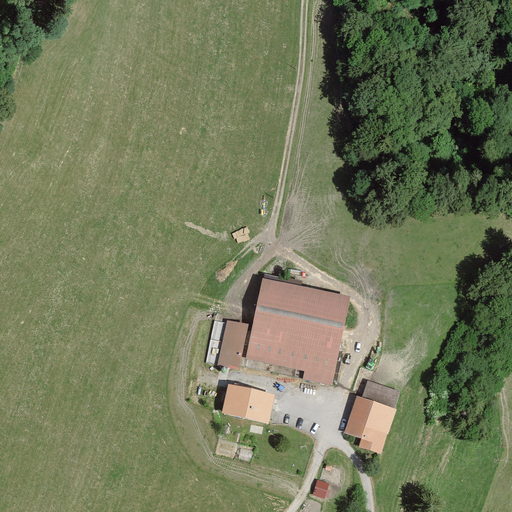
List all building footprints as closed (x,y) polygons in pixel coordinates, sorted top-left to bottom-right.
[(353,306),(267,285),(248,365),(333,386),(353,306)] [(218,365),(239,370),(248,325),(227,321),(218,365)] [(362,398),(357,396),(345,432),(362,438),(360,447),(381,454),(388,435),(397,409),(395,409),(400,391),(368,381),(362,398)] [(274,402),(233,393),(227,419),(268,428),(274,402)] [(329,484),(317,480),(312,494),(324,498),(329,484)]
